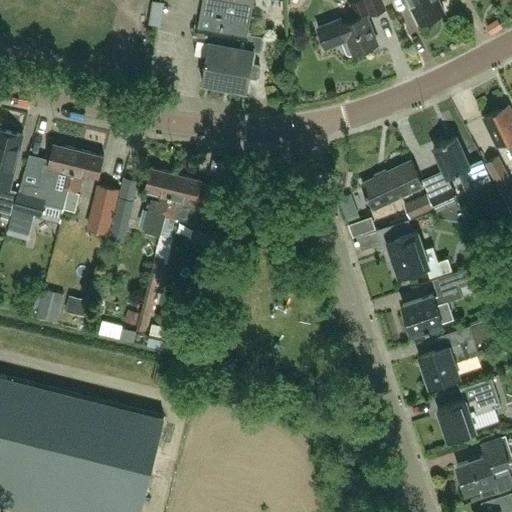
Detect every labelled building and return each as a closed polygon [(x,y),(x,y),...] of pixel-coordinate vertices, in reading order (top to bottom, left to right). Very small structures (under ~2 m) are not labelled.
[(248,88),(250,75),(256,76),(259,74),(260,67),(258,63),(252,62),(255,48),(258,49),(262,47),(263,39),(261,36),(246,33),(251,4),(252,4),(252,0),(202,0),(196,38),(209,40),(202,80),(248,88)] [(354,52),(377,43),(367,16),(386,8),(382,0),(354,0),(350,1),(356,17),(343,22),(342,17),(318,26),(326,46),(342,39),(347,52),(351,53),(354,52)] [(409,0),(421,23),(444,11),(438,0),(409,0)] [(175,63),(174,48),(163,48),(164,63),(175,63)] [(511,154),(511,113),(507,104),(484,115),(499,145),(506,142),(511,154)] [(0,210),(12,213),(17,191),(9,189),(12,177),(13,177),(23,135),(0,129),(0,210)] [(481,157),(469,162),(456,134),(434,145),(448,174),(458,170),(464,182),(474,177),(477,182),(482,180),(490,176),(481,157)] [(23,179),(20,189),(47,195),(46,202),(65,207),(69,190),(80,149),(54,142),(50,160),(49,163),(44,161),(39,183),(23,179)] [(105,155),(80,149),(69,190),(65,207),(77,210),(81,192),(80,191),(84,172),(100,176),(105,155)] [(510,177),(497,154),(485,160),(498,183),(510,177)] [(374,207),(423,184),(412,159),(362,182),(374,207)] [(167,213),(177,172),(152,166),(147,187),(162,191),(160,199),(153,198),(146,229),(161,232),(162,233),(167,215),(167,213)] [(202,179),(177,172),(167,213),(167,215),(174,217),(192,221),(196,227),(211,231),(217,208),(217,209),(223,188),(201,182),(202,179)] [(110,232),(113,216),(120,189),(101,184),(94,211),(90,227),(110,232)] [(468,222),(460,202),(452,184),(429,195),(437,212),(440,217),(468,222)] [(35,215),(42,217),(47,195),(20,189),(15,210),(32,214),(35,215)] [(434,207),(427,193),(404,203),(410,218),(434,207)] [(136,199),(122,196),(111,236),(125,239),(136,199)] [(15,210),(9,233),(26,237),(32,214),(15,210)] [(400,274),(427,265),(431,276),(453,269),(449,257),(439,260),(434,245),(424,248),(418,229),(413,231),(409,219),(379,229),(386,251),(392,249),(400,274)] [(154,263),(147,293),(155,295),(162,265),(154,263)] [(465,267),(452,271),(432,278),(438,295),(432,297),(432,294),(401,304),(410,332),(441,322),(435,305),(461,297),(457,286),(470,282),(465,267)] [(141,310),(136,327),(146,330),(150,313),(141,310)] [(479,342),(494,337),(489,321),(474,326),(479,342)] [(156,325),(154,335),(179,340),(182,330),(156,325)] [(455,361),(480,352),(471,325),(445,334),(449,345),(420,354),(430,384),(459,374),(455,361)] [(139,511),(164,414),(9,376),(0,373),(0,505),(15,509),(28,511),(139,511)] [(461,387),(465,399),(438,408),(448,439),(476,429),(471,415),(501,406),(491,378),(461,387)] [(492,467),(511,460),(511,454),(506,435),(483,442),(487,453),(457,463),(466,491),(496,481),(492,467)] [(511,511),(511,491),(493,497),(482,501),(485,511),(511,511)]
